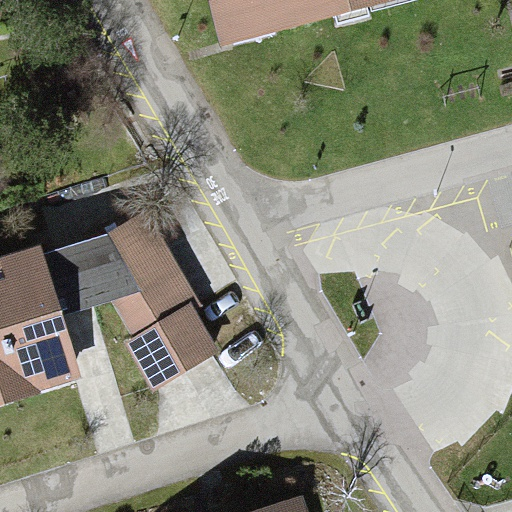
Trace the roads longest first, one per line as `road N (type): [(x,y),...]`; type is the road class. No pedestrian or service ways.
road 1 (residential): [(121,0),(349,398)]
road 2 (residential): [(0,511),(349,398)]
road 3 (residential): [(349,398),(424,511)]
